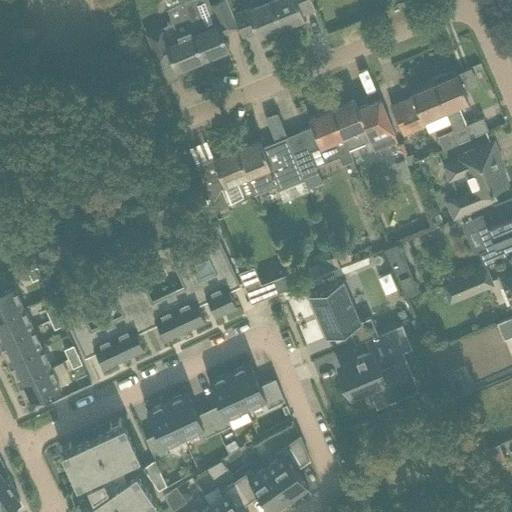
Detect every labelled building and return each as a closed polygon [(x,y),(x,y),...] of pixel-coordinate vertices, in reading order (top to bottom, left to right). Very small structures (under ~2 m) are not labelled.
[(176,0),(178,3),(201,58),(227,47),(221,33),(236,26),(226,0),(216,0),(207,4),(205,0),(176,0)] [(280,26),(269,0),(246,0),(248,5),(245,6),(245,4),(232,10),(242,37),(256,32),(257,35),(280,26)] [(269,0),(280,26),(304,17),(302,13),(315,8),(311,0),(269,0)] [(201,58),(178,3),(165,8),(175,36),(167,40),(161,24),(145,31),(158,62),(171,57),(175,68),(201,58)] [(0,48),(0,51),(2,65),(20,62),(17,46),(0,48)] [(444,109),(451,129),(453,128),(458,141),(488,129),(483,116),(465,124),(457,104),(467,100),(456,72),(447,76),(445,72),(431,78),(433,82),(445,109),(444,109)] [(422,118),(444,109),(445,109),(433,82),(410,92),(411,96),(391,105),(403,133),(424,124),(422,118)] [(354,98),(332,107),(348,148),(364,142),(367,150),(374,147),(374,148),(395,139),(379,99),(358,108),(354,98)] [(348,148),(332,107),(308,117),(312,126),(287,136),(303,176),(308,187),(321,181),(316,170),(317,170),(315,165),(339,155),(342,162),(352,157),(348,148)] [(453,128),(451,129),(437,135),(442,148),(458,141),(453,128)] [(258,137),(236,147),(247,174),(252,186),(254,193),(275,184),(277,187),(302,176),(288,143),(265,153),(258,137)] [(445,200),(452,219),(497,200),(493,189),(508,183),(497,157),(500,156),(494,140),(453,156),(454,159),(443,164),(449,180),(462,175),(468,191),(445,200)] [(247,174),(236,147),(196,163),(215,209),(254,193),(252,186),(247,174)] [(428,210),(435,225),(441,222),(434,207),(428,210)] [(493,207),(470,216),(483,248),(475,251),(481,265),(511,252),(511,209),(496,215),(493,207)] [(214,223),(206,227),(210,235),(218,231),(214,223)] [(240,284),(218,236),(203,243),(215,269),(199,276),(196,271),(195,272),(207,299),(215,315),(236,305),(228,289),(240,284)] [(179,241),(169,246),(173,255),(183,250),(179,241)] [(395,243),(383,248),(406,299),(419,293),(395,243)] [(197,304),(207,299),(195,272),(196,271),(187,251),(172,258),(184,283),(167,291),(184,329),(205,320),(197,304)] [(301,269),(305,280),(336,267),(332,257),(301,269)] [(440,283),(448,302),(493,283),(485,264),(440,283)] [(27,270),(32,280),(41,275),(37,265),(27,270)] [(253,265),(238,271),(251,302),(292,286),(286,273),(261,283),(253,265)] [(511,269),(498,275),(510,304),(511,302),(511,269)] [(184,329),(167,291),(151,298),(139,273),(124,280),(146,327),(156,322),(164,339),(184,329)] [(146,327),(124,280),(111,286),(123,311),(106,319),(123,357),(144,348),(136,332),(146,327)] [(342,280),(309,294),(327,337),(349,327),(355,342),(377,333),(370,316),(359,321),(342,280)] [(0,293),(0,317),(23,307),(14,287),(0,293)] [(63,308),(85,356),(96,351),(103,367),(123,357),(106,319),(89,327),(78,301),(63,308)] [(59,314),(55,304),(46,309),(50,318),(59,314)] [(0,317),(0,341),(32,327),(23,307),(0,317)] [(64,323),(59,314),(50,318),(54,327),(64,323)] [(409,376),(398,352),(411,347),(401,323),(364,339),(369,351),(350,359),(353,365),(340,370),(346,384),(345,385),(350,397),(358,394),(358,393),(368,388),(376,407),(391,400),(385,386),(409,376)] [(0,341),(0,342),(9,362),(42,346),(32,327),(0,341)] [(78,354),(73,343),(64,347),(69,358),(78,354)] [(9,362),(18,382),(51,366),(42,346),(9,362)] [(81,362),(78,354),(69,358),(73,366),(81,362)] [(63,361),(52,365),(59,383),(70,379),(63,361)] [(246,408),(264,400),(267,407),(284,399),(274,378),(259,384),(249,363),(229,372),(246,408)] [(51,366),(18,382),(27,401),(60,386),(51,366)] [(208,408),(218,430),(231,424),(227,416),(246,408),(229,372),(209,381),(219,403),(208,408)] [(218,430),(208,408),(197,413),(187,391),(166,401),(183,437),(201,428),(205,436),(218,430)] [(183,437),(166,401),(146,410),(156,432),(145,437),(155,458),(168,453),(165,445),(183,437)] [(123,424),(62,452),(77,483),(138,455),(123,424)] [(280,456),(267,464),(289,499),(307,486),(295,468),(309,458),(299,435),(276,451),(280,456)] [(231,437),(223,441),(228,451),(236,447),(231,437)] [(479,451),(488,471),(508,462),(499,442),(479,451)] [(157,467),(153,459),(148,463),(153,469),(157,467)] [(221,460),(206,468),(212,477),(226,467),(221,460)] [(153,469),(148,463),(145,465),(150,472),(153,469)] [(251,468),(236,478),(249,500),(258,494),(271,511),(289,499),(267,464),(254,473),(251,468)] [(150,472),(145,465),(142,467),(147,474),(150,472)] [(149,477),(159,471),(157,467),(153,469),(150,472),(147,474),(149,477)] [(156,477),(161,474),(159,471),(149,477),(152,481),(156,477)] [(135,473),(79,511),(138,511),(155,501),(135,473)] [(166,485),(161,474),(156,477),(162,487),(166,485)] [(0,475),(0,511),(3,511),(18,502),(0,475)] [(162,487),(156,477),(152,481),(158,489),(162,487)] [(103,478),(87,487),(91,497),(107,488),(107,487),(103,478)] [(224,493),(212,501),(218,511),(243,511),(240,506),(249,500),(236,478),(221,488),(224,493)] [(165,490),(171,508),(185,504),(180,485),(165,490)] [(218,511),(212,501),(200,510),(196,505),(185,511),(218,511)]
